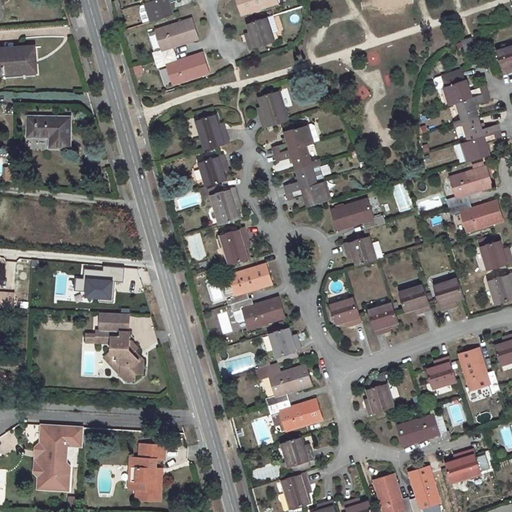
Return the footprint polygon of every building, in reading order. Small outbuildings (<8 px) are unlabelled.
[(171,8),(169,3),(172,2),(179,0),(154,0),(145,3),(146,7),(139,9),(137,15),(140,25),(173,14),(171,8)] [(236,0),(241,16),(279,3),(277,0),(236,0)] [(274,41),(272,34),(278,32),(273,16),(247,24),(250,33),(245,35),(249,49),(256,47),(258,52),(266,50),(265,44),(274,41)] [(176,46),(175,44),(179,43),(180,45),(198,39),(191,19),(155,31),(156,31),(148,34),(155,53),(152,54),(155,61),(174,54),(172,48),(176,46)] [(471,39),(462,41),(465,51),(474,48),(471,39)] [(34,46),(0,48),(0,71),(24,70),(24,72),(36,71),(34,46)] [(511,73),(511,46),(510,47),(510,46),(497,50),(505,75),(511,73)] [(174,54),(155,61),(157,68),(166,65),(173,85),(209,74),(202,53),(184,59),(185,62),(182,63),(181,60),(177,61),(174,54)] [(467,81),(446,88),(451,105),(458,104),(484,95),(482,88),(470,92),(467,81)] [(279,91),(259,97),(263,107),(265,112),(259,114),(263,127),(289,119),(285,107),(284,108),(279,91)] [(476,111),(475,105),(478,104),(489,101),(487,94),(484,95),(458,104),(462,119),(455,122),(456,125),(479,118),(476,111)] [(216,115),(196,121),(202,137),(200,138),(204,150),(229,142),(225,129),(220,130),(219,124),(216,115)] [(29,116),(28,135),(51,137),(51,147),(70,147),(70,117),(29,116)] [(479,118),(456,125),(457,128),(464,125),(469,141),(496,133),(499,131),(498,125),(486,129),(482,130),(481,124),(479,118)] [(285,144),(277,146),(280,154),(306,146),(313,144),(312,143),(320,141),(315,126),(312,125),(307,126),(307,125),(295,129),(294,126),(286,128),(287,132),(285,132),(287,138),(289,143),(285,144)] [(469,141),(463,143),(469,161),(490,154),(487,144),(498,140),(496,133),(469,141)] [(280,154),(276,155),(278,162),(290,158),(293,157),(294,162),(296,169),(319,162),(319,159),(311,162),(306,146),(280,154)] [(224,154),(199,162),(206,185),(226,180),(223,171),(221,167),(227,165),(224,154)] [(318,183),(313,167),(320,165),(319,162),(296,169),(298,176),(300,181),(297,182),(285,186),(287,193),(291,192),(318,183)] [(469,201),(467,194),(470,193),(470,191),(474,190),(474,192),(480,190),(493,186),(486,167),(452,177),(458,198),(450,200),(452,206),(469,201)] [(450,180),(442,181),(445,196),(452,195),(450,180)] [(318,183),(291,192),(293,199),(302,196),(305,195),(306,201),(308,206),(330,200),(324,181),(318,183)] [(404,183),(391,186),(398,212),(411,209),(404,183)] [(235,187),(210,195),(214,208),(215,208),(220,224),(240,218),(237,208),(235,203),(240,201),(235,187)] [(366,199),(332,209),(338,230),(356,224),(356,222),(360,221),(361,223),(364,222),(366,229),(383,224),(381,217),(373,219),(366,199)] [(469,201),(452,206),(454,214),(462,211),(469,232),(503,220),(497,200),(479,206),(480,208),(476,209),(475,207),(472,208),(469,201)] [(207,211),(211,224),(216,223),(212,209),(207,211)] [(246,248),(244,243),(249,241),(245,227),(220,235),(224,248),(225,247),(230,264),(249,258),(246,248)] [(369,236),(344,244),(346,251),(347,254),(353,253),(354,257),(357,266),(377,259),(369,236)] [(500,240),(480,247),(488,270),(511,262),(511,261),(509,252),(504,254),(503,249),(500,240)] [(266,263),(232,274),(235,283),(226,285),(232,304),(234,303),(249,299),(247,292),(250,291),(250,288),(253,287),(254,289),(272,284),(266,263)] [(511,286),(511,285),(511,284),(511,273),(489,281),(496,304),(511,298),(511,286)] [(453,307),(451,302),(455,301),(464,298),(458,279),(435,286),(442,311),(453,307)] [(423,285),(400,292),(406,312),(415,309),(419,307),(420,313),(431,309),(423,285)] [(0,307),(14,308),(15,293),(0,292),(0,307)] [(249,299),(234,303),(236,310),(244,308),(250,328),(285,317),(279,297),(260,303),(261,305),(257,306),(257,304),(253,305),(251,298),(249,299)] [(354,297),(331,304),(337,323),(346,321),(350,320),(351,325),(362,322),(354,297)] [(387,331),(385,326),(389,325),(398,322),(392,303),(369,310),(377,335),(387,331)] [(226,311),(217,314),(222,333),(231,331),(226,311)] [(121,376),(126,380),(134,380),(135,373),(143,373),(143,360),(139,360),(132,353),(134,351),(137,347),(131,341),(129,341),(130,332),(129,332),(129,316),(101,315),(100,331),(97,330),(97,334),(87,334),(86,341),(112,343),(111,351),(111,352),(113,354),(119,353),(118,360),(121,364),(121,375),(121,376)] [(268,334),(261,335),(264,351),(270,350),(268,334)] [(511,362),(511,334),(508,336),(509,342),(505,343),(496,346),(503,366),(511,362)] [(484,371),(482,367),(485,366),(479,348),(459,354),(470,389),(490,382),(493,391),(500,389),(494,371),(487,374),(486,370),(484,371)] [(227,349),(218,352),(221,361),(229,358),(227,349)] [(296,350),(277,356),(279,362),(298,356),(296,350)] [(111,351),(104,357),(121,376),(121,375),(121,364),(118,360),(119,353),(113,354),(111,352),(111,351)] [(143,360),(134,351),(132,353),(139,360),(143,360)] [(435,367),(428,369),(434,389),(457,382),(449,357),(439,360),(440,365),(435,367)] [(289,400),(286,394),(290,393),(289,390),(293,389),(294,391),(312,386),(306,365),(282,372),(279,362),(265,366),(259,368),(255,369),(258,380),(271,376),(277,396),(269,398),(271,406),(289,400)] [(372,403),(366,405),(367,407),(369,415),(395,408),(387,384),(368,390),(371,399),(372,403)] [(317,399),(298,405),(299,407),(295,408),(294,406),(291,407),(289,400),(271,406),(273,413),(282,410),(288,430),(323,419),(317,399)] [(433,415),(398,426),(404,446),(423,440),(423,438),(426,437),(427,439),(430,438),(432,445),(450,439),(448,432),(439,434),(433,415)] [(45,426),(42,426),(41,444),(36,448),(35,473),(39,478),(39,490),(42,490),(43,478),(38,473),(38,468),(43,463),(44,458),(39,453),(39,448),(44,444),(45,426)] [(84,428),(45,426),(44,444),(39,448),(39,453),(44,458),(43,463),(38,468),(38,473),(43,478),(42,490),(70,491),(71,467),(67,463),(61,457),(62,446),(68,446),(83,447),(84,428)] [(311,466),(308,460),(314,458),(311,448),(305,449),(304,445),(301,437),(282,443),(288,463),(291,472),(311,466)] [(162,477),(155,477),(156,468),(157,459),(164,460),(165,445),(140,444),(139,458),(131,457),(130,481),(137,482),(137,490),(136,499),(160,501),(162,477)] [(455,460),(446,463),(452,482),(468,476),(469,478),(481,474),(473,448),(460,453),(461,458),(455,460)] [(288,463),(282,465),(285,474),(291,472),(288,463)] [(421,511),(420,506),(440,500),(429,466),(409,472),(415,491),(417,490),(418,494),(416,494),(417,497),(409,499),(413,511),(421,511)] [(307,493),(305,487),(310,486),(306,471),(280,479),(284,492),(286,492),(291,508),(310,502),(307,493)] [(399,497),(398,493),(400,492),(394,474),(374,480),(383,511),(392,511),(405,508),(405,511),(413,511),(409,499),(409,497),(402,499),(401,496),(399,497)] [(277,495),(284,511),(289,509),(282,493),(277,495)] [(337,511),(334,499),(319,504),(321,509),(312,511),(311,511),(337,511)] [(355,499),(345,502),(348,511),(345,511),(373,511),(370,500),(361,503),(357,505),(355,499)]
